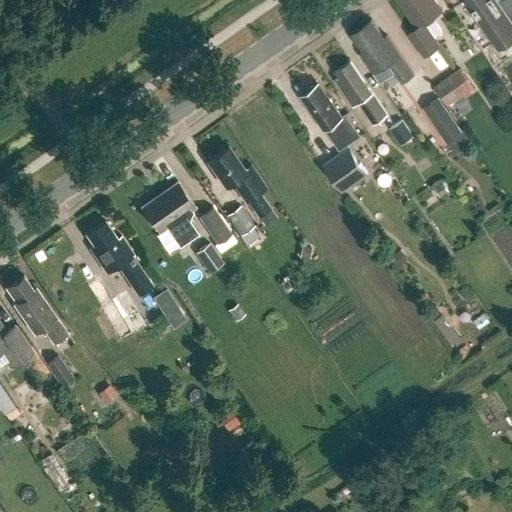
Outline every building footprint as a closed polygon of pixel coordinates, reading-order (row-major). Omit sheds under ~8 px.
[(397,0),(417,27),(408,33),(425,56),(441,44),(425,22),(441,10),(441,11),(442,10),(435,0),(397,0)] [(463,0),(462,1),(499,50),(511,40),(511,0),(502,0),(499,3),(497,0),(463,0)] [(363,53),(374,70),(388,60),(401,80),(412,72),(387,36),(384,38),(371,19),(353,32),(366,51),(363,53)] [(359,102),(374,123),(387,114),(351,61),(337,71),(340,76),(335,79),(354,106),(359,102)] [(434,85),(447,103),(473,84),(460,66),(434,85)] [(327,126),(337,140),(348,132),(339,119),(342,116),(328,95),(326,96),(317,83),(314,86),(311,85),(305,89),(304,92),(301,94),(317,116),(315,117),(324,129),(327,126)] [(462,129),(438,95),(422,107),(446,140),(462,129)] [(391,128),(403,144),(414,136),(402,120),(391,128)] [(243,168),(227,145),(207,160),(225,185),(232,181),(246,201),(247,199),(259,215),(270,207),(259,191),(266,186),(250,163),(243,168)] [(322,163),(341,190),(367,172),(348,145),(322,163)] [(142,206),(160,231),(195,206),(177,181),(142,206)] [(254,225),(241,205),(226,215),(240,235),(254,225)] [(198,216),(217,243),(231,232),(213,206),(198,216)] [(108,272),(119,264),(140,293),(154,283),(133,254),(135,253),(122,235),(118,237),(105,220),(86,233),(99,251),(95,254),(108,272)] [(192,251),(206,271),(221,261),(206,241),(192,251)] [(33,290),(23,275),(7,287),(18,301),(15,303),(34,330),(42,324),(54,340),(66,331),(35,289),(33,290)] [(148,324),(125,285),(98,301),(121,340),(148,324)] [(457,332),(443,313),(436,319),(450,338),(457,332)] [(0,321),(0,348),(5,354),(2,356),(10,367),(33,351),(15,325),(6,331),(0,321)] [(45,360),(63,385),(75,376),(57,351),(45,360)]
